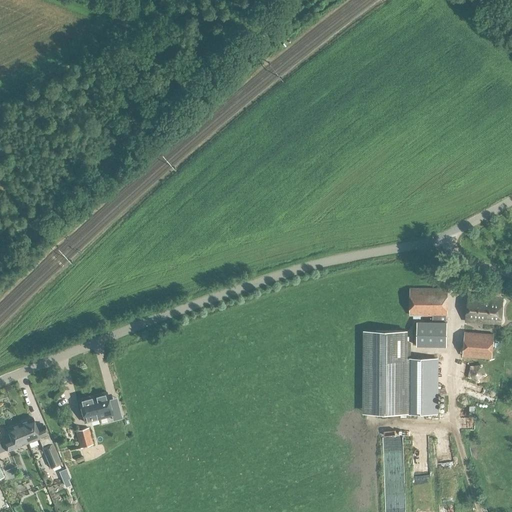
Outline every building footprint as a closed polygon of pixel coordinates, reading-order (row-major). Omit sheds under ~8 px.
[(501,289),(491,288),(491,296),(500,297),(501,296),(504,296),(504,290),(501,290),(501,289)] [(433,312),(445,312),(445,289),(412,289),(412,312),(433,312)] [(500,324),(502,299),(470,295),(467,319),(500,324)] [(433,312),(433,322),(445,322),(445,312),(433,312)] [(418,341),(418,346),(446,346),(446,322),(445,322),(433,322),(418,322),(418,341)] [(437,359),(407,359),(407,331),(366,331),(366,411),(436,412),(437,359)] [(492,359),(494,333),(465,331),(463,356),(492,359)] [(103,366),(95,368),(98,380),(106,378),(103,366)] [(106,392),(92,396),(98,419),(111,416),(113,420),(121,418),(116,398),(108,400),(106,392)] [(467,404),(468,392),(459,392),(459,404),(467,404)] [(477,406),(492,407),(492,394),(478,393),(477,406)] [(92,396),(79,399),(85,423),(98,419),(92,396)] [(119,407),(123,417),(129,415),(125,405),(119,407)] [(31,420),(20,425),(28,443),(39,438),(51,468),(60,465),(47,435),(42,424),(34,427),(31,420)] [(94,445),(105,444),(102,421),(91,423),(94,445)] [(62,426),(66,441),(73,439),(69,424),(62,426)] [(12,437),(3,441),(8,452),(28,443),(20,425),(8,430),(12,437)] [(82,448),(93,445),(88,429),(77,432),(82,448)] [(65,469),(60,472),(65,486),(69,484),(67,479),(69,478),(65,469)] [(414,511),(429,511),(429,496),(414,497),(414,511)]
